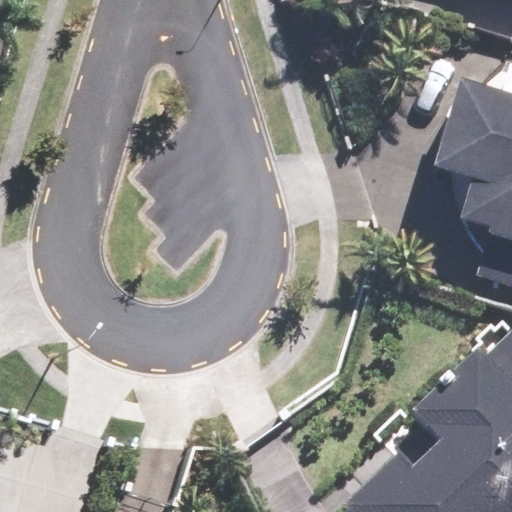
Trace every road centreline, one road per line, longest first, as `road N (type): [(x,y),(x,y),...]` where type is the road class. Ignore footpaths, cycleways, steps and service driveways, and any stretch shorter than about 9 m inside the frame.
road 1 (residential): [(192,0),(243,143),(253,234),(234,304),(167,337),(89,318),(66,226)]
road 2 (residential): [(66,226),(148,0)]
